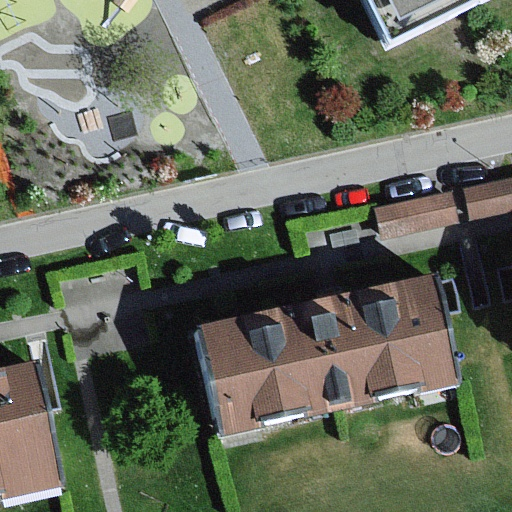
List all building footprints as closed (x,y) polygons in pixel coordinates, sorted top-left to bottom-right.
[(358,0),(383,51),(490,0),(358,0)] [(511,182),(471,192),(478,219),(511,211),(511,182)] [(454,197),(381,214),(387,241),(460,224),(454,197)] [(433,285),(197,332),(216,443),(456,390),(433,285)] [(0,501),(5,501),(6,505),(60,493),(38,372),(0,378),(0,501)]
